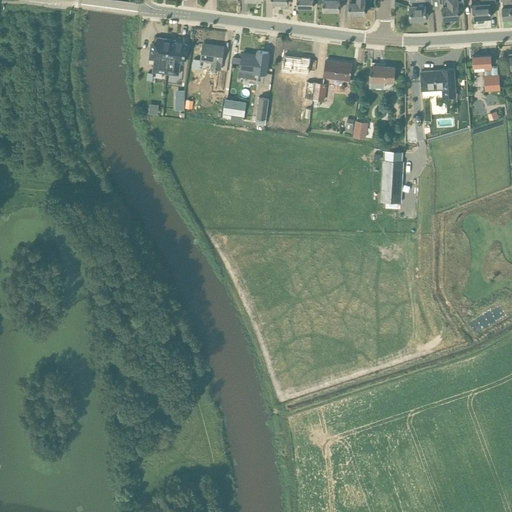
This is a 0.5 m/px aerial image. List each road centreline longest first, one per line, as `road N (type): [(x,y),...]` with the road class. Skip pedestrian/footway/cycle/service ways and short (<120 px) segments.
road 1 (tertiary): [(384,40),(83,0)]
road 2 (tertiary): [(384,40),(511,35)]
